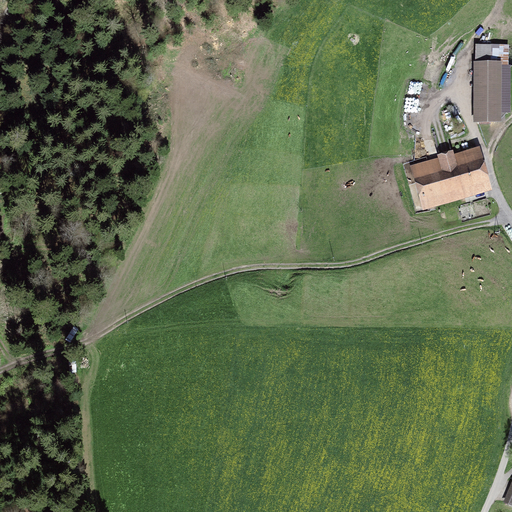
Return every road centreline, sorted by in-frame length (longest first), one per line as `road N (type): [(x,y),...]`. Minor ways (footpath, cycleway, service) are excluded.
road 1 (track): [(506,216),(356,262),(223,273),(94,337),(0,369)]
road 2 (unclassified): [(511,223),(457,83)]
